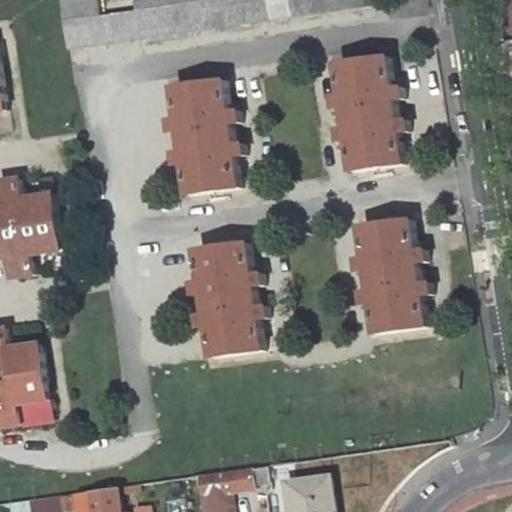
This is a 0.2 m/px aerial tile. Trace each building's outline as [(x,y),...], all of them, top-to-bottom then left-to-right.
[(65,0),(73,48),(111,43),(106,14),(104,0),(65,0)] [(121,41),(387,2),(387,0),(139,0),(141,9),(116,12),(121,41)] [(121,41),(116,12),(106,14),(111,43),(121,41)] [(0,109),(11,108),(2,52),(0,52),(0,109)] [(359,170),(409,162),(405,133),(414,132),(412,120),(404,122),(400,99),(409,98),(407,87),(399,89),(394,57),(344,64),(349,96),(339,97),(341,107),(350,106),(353,129),(344,130),(346,141),(355,140),(359,170)] [(239,144),(236,122),(245,121),(243,110),(235,111),(230,80),(180,88),(184,119),(176,120),(178,130),(186,129),(189,152),(181,153),(183,163),(190,162),(195,194),(245,186),(240,155),(250,154),(248,142),(239,144)] [(111,142),(114,163),(119,162),(121,178),(147,174),(144,159),(150,158),(146,136),(141,137),(139,125),(114,128),(116,141),(111,142)] [(0,212),(0,216),(5,245),(11,244),(13,258),(15,275),(38,271),(36,253),(66,248),(58,193),(28,197),(24,177),(2,180),(4,198),(6,212),(0,212)] [(426,284),(423,261),(431,260),(430,248),(421,249),(417,220),(367,227),(371,257),(363,258),(364,268),(373,268),(376,291),(368,292),(369,303),(377,302),(381,333),(432,325),(428,295),(436,294),(435,283),(426,284)] [(205,314),(206,325),(214,324),(219,356),(268,349),(264,317),(273,316),(271,304),(262,306),(259,284),(268,282),(267,272),(257,274),(253,243),(203,250),(208,281),(200,282),(202,292),(209,291),(212,313),(205,314)] [(2,245),(5,259),(13,258),(11,244),(5,245),(2,245)] [(0,401),(1,406),(3,425),(25,422),(22,402),(53,398),(46,342),(14,346),(11,326),(0,327),(0,401)] [(238,511),(236,490),(261,487),(258,466),(203,474),(207,511),(238,511)] [(97,490),(99,511),(125,511),(123,494),(141,492),(140,483),(97,490)] [(299,490),(302,511),(345,511),(341,484),(299,490)] [(67,510),(79,509),(76,493),(64,494),(67,510)]
